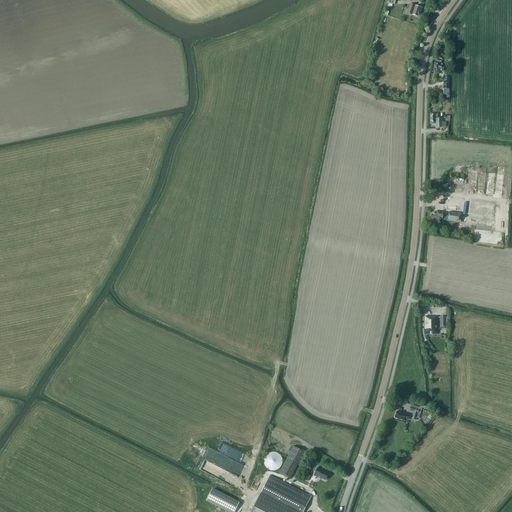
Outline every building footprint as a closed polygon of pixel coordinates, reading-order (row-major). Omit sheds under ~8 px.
[(420,12),(421,8),(410,5),(408,10),(408,11),(408,13),(413,14),(412,15),(418,17),(419,11),(420,12)] [(439,71),(445,72),(446,68),(442,67),(443,64),(441,64),(442,61),(435,60),(435,62),(434,62),(433,70),(439,71)] [(443,118),(438,118),(438,114),(435,114),(435,113),(430,114),(430,124),(435,124),(435,128),(446,127),(446,122),(443,122),(443,118)] [(447,190),(463,192),(464,180),(449,178),(447,190)] [(494,229),(494,222),(498,222),(498,219),(495,219),(497,203),(467,200),(466,216),(461,216),(463,198),(444,196),(442,210),(449,211),(448,216),(445,215),(445,214),(443,214),(433,212),(433,215),(432,215),(431,224),(441,226),(442,220),(453,221),(452,226),(471,229),(471,226),(494,229)] [(440,327),(446,327),(446,317),(424,317),(424,335),(438,335),(438,319),(440,319),(440,327)] [(413,412),(411,419),(416,420),(417,418),(419,418),(422,408),(428,410),(429,408),(420,405),(411,403),(411,407),(409,411),(413,412)] [(411,415),(405,413),(405,414),(397,411),(395,418),(403,421),(404,419),(409,420),(411,415)] [(294,446),(280,473),(291,478),(305,451),(294,446)] [(265,459),(264,462),(265,464),(266,467),(268,469),(270,470),(273,471),(276,471),(278,470),(281,468),(282,466),(283,464),(284,461),(283,458),(282,456),(281,454),(279,452),(276,452),(274,451),(271,452),(269,453),(267,454),(265,457),(265,459)] [(313,462),(316,464),(313,470),(316,472),(314,475),(321,479),(321,478),(326,480),(329,473),(318,468),(321,463),(314,459),(313,462)] [(303,511),(311,496),(270,475),(251,511),(303,511)] [(229,511),(234,511),(239,503),(212,489),(207,500),(229,511)]
